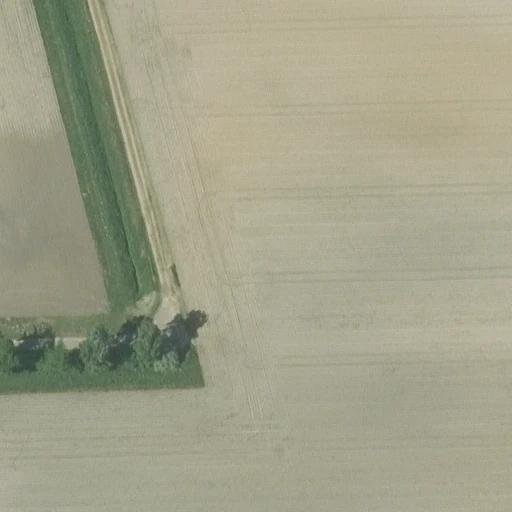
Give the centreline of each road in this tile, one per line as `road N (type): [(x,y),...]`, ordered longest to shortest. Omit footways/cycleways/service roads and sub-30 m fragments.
road 1 (unclassified): [(0,333),(171,328),(169,228)]
road 2 (track): [(169,228),(158,23)]
